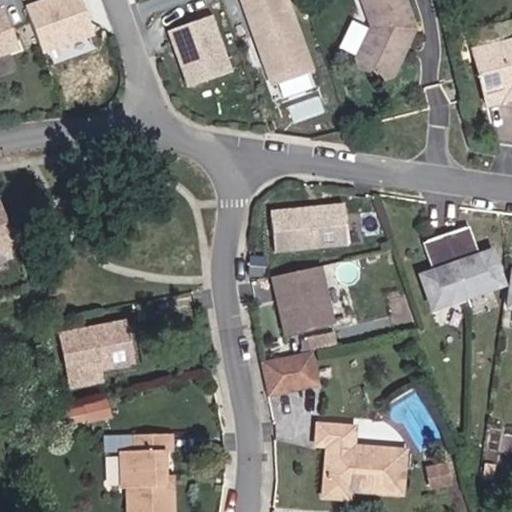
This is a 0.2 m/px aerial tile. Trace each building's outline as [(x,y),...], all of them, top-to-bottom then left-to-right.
[(81,0),(36,0),(28,3),(43,48),(92,31),(81,0)] [(312,71),(286,0),(241,0),(271,85),(312,71)] [(402,0),(361,0),(371,27),(355,59),(358,68),(382,80),(391,76),(413,29),(402,0)] [(0,55),(14,50),(0,11),(0,55)] [(229,72),(209,15),(168,30),(188,86),(229,72)] [(511,41),(472,51),(484,98),(502,94),(504,100),(511,98),(511,41)] [(502,94),(484,98),(486,105),(504,100),(502,94)] [(346,245),(341,205),(268,215),(273,254),(346,245)] [(500,284),(488,251),(460,261),(458,256),(471,252),(462,227),(423,240),(432,265),(445,261),(446,266),(418,276),(430,308),(500,284)] [(13,245),(8,229),(0,232),(0,248),(0,249),(13,245)] [(47,276),(88,268),(85,253),(44,262),(47,276)] [(332,326),(319,267),(271,277),(283,336),(332,326)] [(132,363),(124,322),(56,335),(64,376),(132,363)] [(311,352),(261,363),(268,397),(319,386),(311,352)] [(100,377),(133,370),(132,363),(64,376),(66,388),(101,381),(100,377)] [(109,416),(106,401),(85,406),(88,421),(109,416)] [(401,494),(404,451),(352,447),(353,428),(317,425),(316,445),(327,446),(323,497),(348,499),(348,490),(401,494)] [(164,488),(164,477),(163,452),(171,452),(170,434),(132,435),(133,452),(121,452),(122,489),(128,489),(128,511),(172,511),(172,488),(164,488)] [(105,485),(115,486),(116,453),(107,452),(105,485)] [(442,461),(421,469),(428,490),(449,483),(442,461)]
